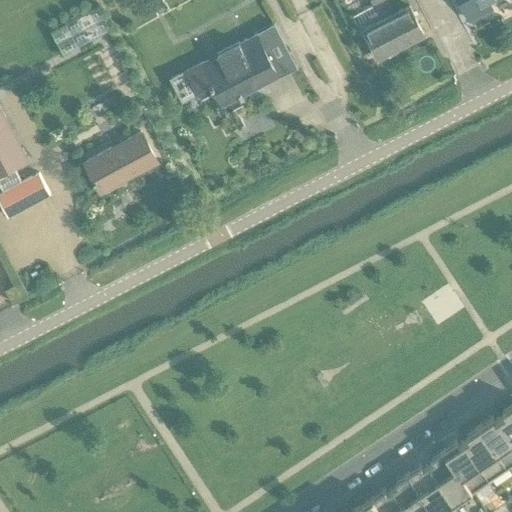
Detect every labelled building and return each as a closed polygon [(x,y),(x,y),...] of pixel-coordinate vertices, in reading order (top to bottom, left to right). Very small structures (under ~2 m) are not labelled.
[(163,0),(153,0),(150,2),(155,9),(165,3),(163,0)] [(459,0),(466,13),(489,0),(459,0)] [(378,58),(424,34),(409,5),(363,29),(378,58)] [(212,86),(213,85),(223,104),(279,75),(257,33),(186,70),(196,89),(210,82),(212,86)] [(0,173),(27,159),(0,107),(0,173)] [(101,191),(158,161),(141,130),(85,160),(101,191)] [(49,193),(38,172),(0,192),(0,201),(7,215),(49,193)] [(505,411),(500,415),(511,432),(511,401),(503,408),(505,411)] [(492,415),(480,423),(506,463),(511,459),(511,432),(500,415),(494,418),(492,415)] [(469,435),(464,439),(488,475),(489,475),(506,463),(480,423),(467,432),(469,435)] [(456,439),(444,447),(471,487),(470,488),(472,492),(492,479),(489,475),(488,475),(464,439),(459,442),(456,439)] [(433,459),(428,463),(453,499),(470,488),(471,487),(444,447),(431,456),(433,459)] [(421,463),(408,471),(435,511),(453,499),(428,463),(423,466),(421,463)] [(397,483),(392,487),(409,511),(433,511),(435,511),(408,471),(395,480),(397,483)] [(385,487),(372,495),(383,511),(409,511),(392,487),(387,490),(385,487)] [(383,511),(372,495),(347,511),(383,511)]
